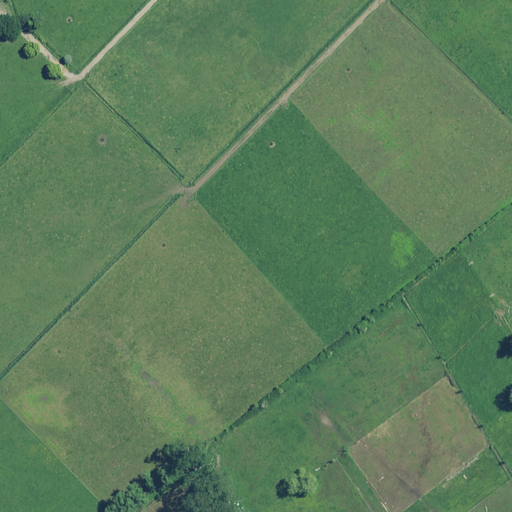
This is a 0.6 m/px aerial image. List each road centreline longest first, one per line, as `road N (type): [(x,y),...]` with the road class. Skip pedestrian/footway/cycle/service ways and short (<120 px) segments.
road 1 (track): [(153,0),(75,78),(0,8)]
road 2 (track): [(379,0),(279,101)]
